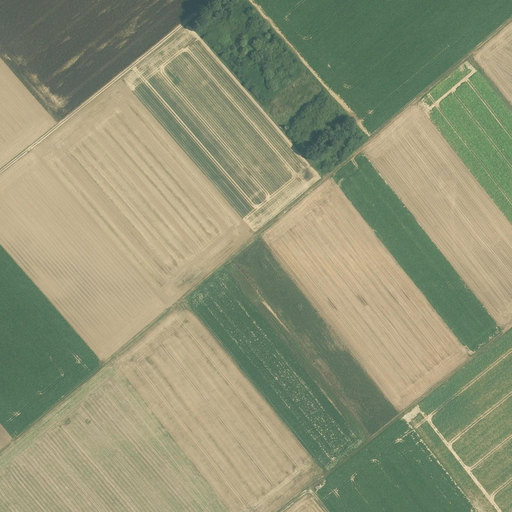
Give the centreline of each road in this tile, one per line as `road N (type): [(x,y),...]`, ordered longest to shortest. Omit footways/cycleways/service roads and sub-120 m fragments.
road 1 (track): [(180,299),(511,18)]
road 2 (track): [(511,327),(279,511)]
road 3 (track): [(0,179),(222,0)]
road 4 (track): [(180,299),(0,453)]
road 5 (track): [(185,295),(327,473)]
road 6 (track): [(324,179),(190,25)]
